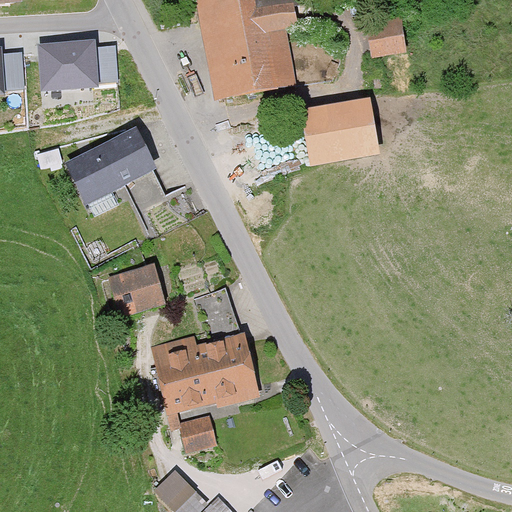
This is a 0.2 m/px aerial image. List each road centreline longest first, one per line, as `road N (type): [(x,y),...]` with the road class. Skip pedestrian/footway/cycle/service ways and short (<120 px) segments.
road 1 (tertiary): [(124,26),(336,439)]
road 2 (tertiary): [(336,439),(511,495)]
road 3 (residential): [(124,26),(0,33)]
